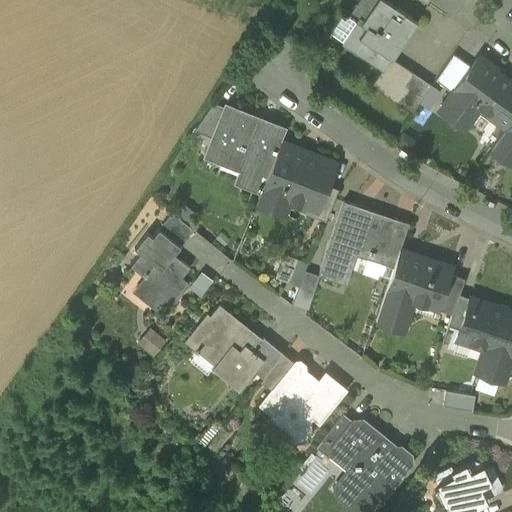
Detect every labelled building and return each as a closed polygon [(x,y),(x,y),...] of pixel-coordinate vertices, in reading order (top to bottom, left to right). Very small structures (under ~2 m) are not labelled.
[(411,17),(386,0),(362,0),(361,2),(369,8),(344,45),(381,70),(382,71),(391,58),(400,44),(395,41),(411,17)] [(391,58),(382,71),(381,70),(370,86),(394,102),(414,73),(391,58)] [(511,83),(476,58),(442,104),(460,118),(473,100),(506,125),(511,117),(511,83)] [(414,73),(394,102),(411,113),(430,84),(414,73)] [(213,101),(197,125),(215,132),(226,106),(213,101)] [(285,128),(228,103),(226,106),(215,132),(207,152),(243,167),(238,179),(260,189),(279,142),(285,128)] [(511,117),(506,125),(496,139),(511,151),(511,117)] [(335,164),(279,142),(260,189),(258,194),(277,202),(282,189),(292,193),(290,197),(311,206),(317,208),(326,185),(335,164)] [(326,185),(317,208),(311,206),(309,213),(325,219),(337,189),(326,185)] [(407,222),(342,201),(317,274),(342,283),(355,247),(368,251),(367,254),(362,269),(364,271),(375,275),(378,274),(389,277),(399,248),(407,222)] [(193,229),(172,212),(153,234),(174,252),(193,229)] [(153,234),(148,230),(134,246),(139,250),(129,262),(149,279),(137,294),(154,309),(162,298),(170,305),(189,282),(181,276),(190,265),(174,252),(153,234)] [(450,266),(399,248),(389,277),(376,320),(403,330),(413,299),(452,313),(459,292),(463,279),(447,274),(450,266)] [(284,253),(274,277),(287,282),(297,258),(284,253)] [(471,296),(459,292),(452,313),(448,324),(461,328),(471,296)] [(511,355),(511,310),(471,296),(461,328),(456,341),(483,351),(476,373),(503,382),(511,355)] [(261,337),(217,302),(209,313),(207,311),(185,337),(215,362),(212,366),(239,388),(254,371),(262,378),(282,353),(262,335),(261,337)] [(136,341),(153,354),(165,339),(148,326),(136,341)] [(262,378),(260,381),(269,389),(293,361),(282,353),(262,378)] [(320,376),(299,359),(294,359),(293,361),(269,389),(257,404),(271,415),(275,409),(281,414),(283,435),(292,443),(304,441),(311,433),(310,420),(311,418),(318,424),(347,389),(324,371),(320,376)] [(474,394),(444,389),(442,405),(471,410),(474,394)] [(341,414),(317,445),(329,453),(335,445),(333,444),(350,422),(341,414)] [(399,449),(360,420),(352,419),(350,422),(333,444),(335,445),(356,462),(358,468),(340,488),(360,504),(368,494),(377,502),(378,503),(412,463),(411,455),(401,447),(399,449)] [(356,462),(335,445),(329,453),(329,455),(346,469),(333,485),(333,494),(354,511),(368,511),(377,502),(368,494),(360,504),(340,488),(358,468),(356,462)] [(474,457),(455,467),(453,462),(439,469),(438,475),(443,483),(439,486),(437,493),(441,499),(448,501),(452,499),(458,511),(463,511),(479,504),(489,500),(487,495),(498,489),(500,482),(490,462),(484,465),(481,459),(474,457)]
